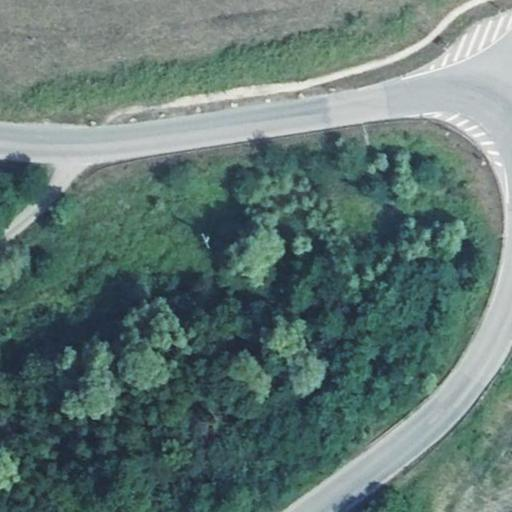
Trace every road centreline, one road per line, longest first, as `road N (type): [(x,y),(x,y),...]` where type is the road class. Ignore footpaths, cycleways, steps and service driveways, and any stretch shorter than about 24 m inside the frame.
road 1 (unclassified): [(486,97),(431,93),(106,144),(0,141)]
road 2 (unclassified): [(323,511),(456,399),(486,359),(511,292)]
road 3 (track): [(0,237),(106,144)]
